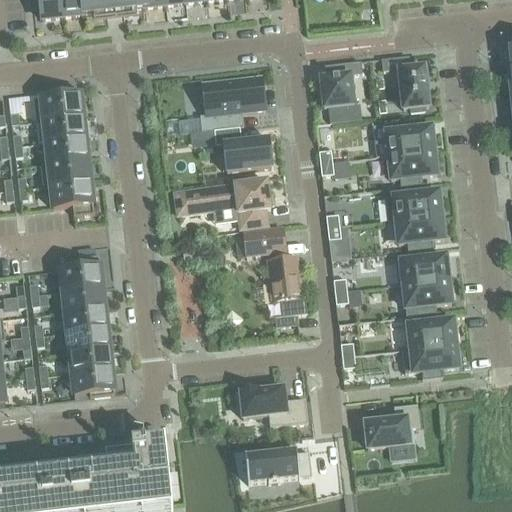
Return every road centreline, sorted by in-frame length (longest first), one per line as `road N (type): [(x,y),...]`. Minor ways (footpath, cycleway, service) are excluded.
road 1 (residential): [(511,379),(502,380),(465,26)]
road 2 (residential): [(296,48),(327,359)]
road 3 (residential): [(154,375),(116,67)]
road 4 (residential): [(154,375),(145,405),(125,423),(0,438)]
road 5 (residential): [(116,67),(296,48)]
road 6 (residential): [(327,359),(154,375)]
road 7 (residential): [(465,26),(296,48)]
